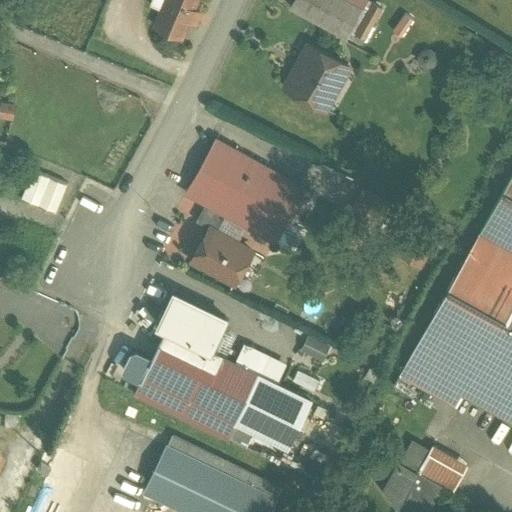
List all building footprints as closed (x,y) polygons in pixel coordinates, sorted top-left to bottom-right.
[(166,0),(152,0),(150,5),(163,10),(166,0)] [(166,0),(163,10),(156,27),(182,38),(189,21),(196,24),(200,13),(193,10),(197,0),(166,0)] [(363,10),(344,0),(295,0),(291,7),(347,38),(363,10)] [(349,67),(309,45),(285,88),(325,110),(349,67)] [(306,189),(216,140),(187,193),(206,203),(227,215),(276,243),(306,189)] [(391,173),(355,155),(349,168),(385,185),(391,173)] [(33,170),(26,200),(62,209),(69,179),(33,170)] [(511,174),(400,374),(457,405),(463,395),(511,422),(511,174)] [(370,247),(395,200),(365,184),(340,232),(370,247)] [(227,215),(206,203),(196,221),(210,229),(210,228),(217,232),(227,215)] [(438,234),(415,220),(408,233),(413,236),(405,249),(423,260),(438,234)] [(217,232),(210,228),(210,229),(193,259),(234,283),(245,264),(240,261),(238,252),(241,246),(217,232)] [(259,374),(167,329),(143,376),(197,403),(235,421),(259,374)] [(305,350),(328,359),(334,344),(311,335),(305,350)] [(235,421),(197,403),(189,420),(227,439),(235,421)] [(270,511),(282,488),(173,435),(145,492),(186,511),(270,511)] [(63,511),(87,464),(49,445),(36,472),(47,478),(29,511),(63,511)] [(363,448),(352,454),(360,468),(370,462),(363,448)] [(459,482),(424,462),(418,472),(442,486),(453,492),(459,482)] [(399,463),(385,490),(402,500),(417,473),(399,463)] [(402,500),(397,509),(403,511),(405,511),(408,508),(415,511),(427,511),(442,486),(418,472),(417,473),(402,500)]
